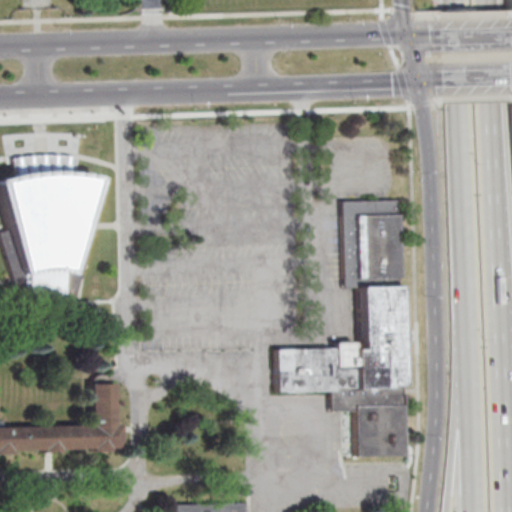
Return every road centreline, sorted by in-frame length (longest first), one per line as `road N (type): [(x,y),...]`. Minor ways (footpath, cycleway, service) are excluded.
road 1 (motorway): [(501,511),(488,0)]
road 2 (secondary): [(415,84),(429,394),(420,511)]
road 3 (secondary): [(403,34),(0,47)]
road 4 (motorway): [(450,0),(460,369)]
road 5 (secondary): [(222,89),(415,84)]
road 6 (secondary): [(0,98),(156,92)]
road 7 (motorway): [(460,369),(445,511)]
road 8 (motorway): [(460,369),(465,511)]
